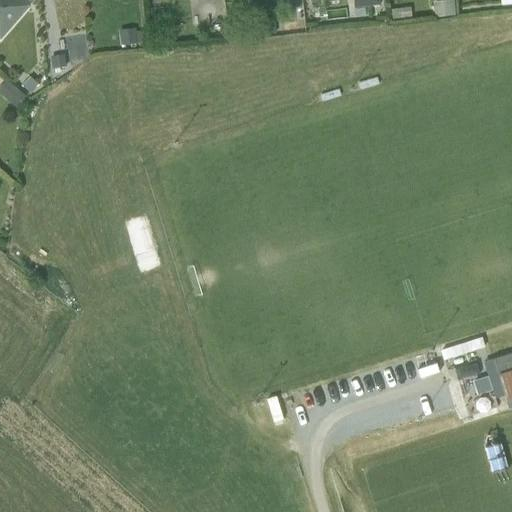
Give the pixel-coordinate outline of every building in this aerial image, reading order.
[(0,0),(0,37),(27,7),(26,6),(31,0),(0,0)] [(62,56),(48,58),(50,69),(63,68),(62,56)] [(4,80),(0,84),(0,96),(14,108),(23,98),(4,80)] [(479,338),(438,351),(441,361),(482,348),(479,338)] [(486,377),(469,382),(474,396),(490,391),(492,399),(502,396),(503,402),(511,399),(511,353),(492,359),(481,363),(486,377)] [(496,406),(458,418),(461,426),(498,414),(496,406)]
